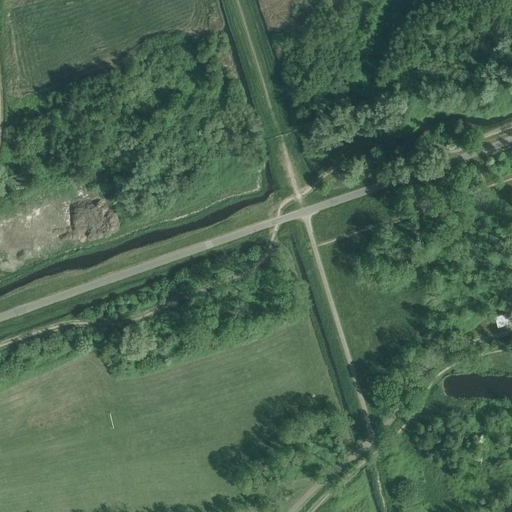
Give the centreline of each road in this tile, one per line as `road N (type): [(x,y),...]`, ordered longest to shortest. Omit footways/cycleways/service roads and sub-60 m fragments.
road 1 (unknown): [(276,223),(260,264),(239,275),(140,319),(69,323),(0,346)]
road 2 (unknown): [(511,129),(461,149),(350,163),(299,194)]
